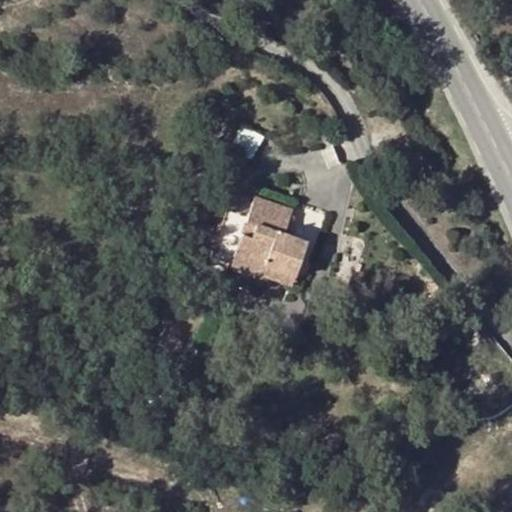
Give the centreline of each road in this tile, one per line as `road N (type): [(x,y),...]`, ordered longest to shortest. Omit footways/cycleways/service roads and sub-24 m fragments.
road 1 (tertiary): [(511,171),(424,0)]
road 2 (track): [(0,429),(182,484)]
